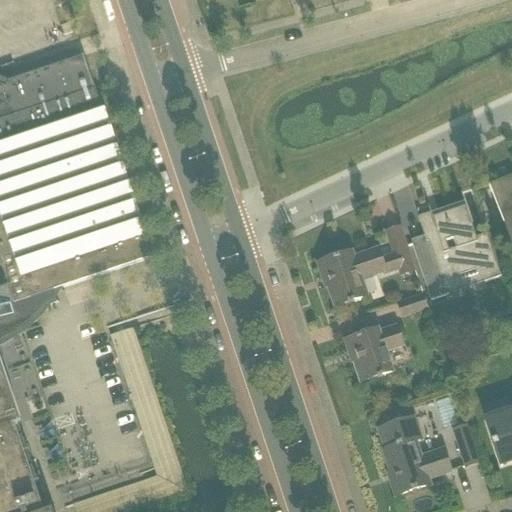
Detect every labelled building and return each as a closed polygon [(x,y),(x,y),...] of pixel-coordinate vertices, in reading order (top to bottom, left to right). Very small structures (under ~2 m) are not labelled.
[(0,511),(42,511),(14,427),(21,425),(0,362),(0,341),(6,338),(10,336),(18,331),(21,328),(29,322),(32,319),(35,316),(38,313),(42,309),(41,308),(40,309),(36,298),(52,292),(52,293),(53,294),(54,292),(152,260),(84,57),(8,82),(6,88),(0,85),(0,263),(8,286),(0,288),(0,511)] [(500,192),(486,198),(492,213),(501,209),(511,237),(511,176),(497,183),(500,192)] [(412,245),(413,246),(432,303),(502,278),(488,238),(477,242),(466,208),(433,219),(430,210),(429,210),(430,215),(419,218),(426,240),(412,245)] [(328,288),(335,309),(367,298),(361,281),(385,273),(386,274),(400,269),(402,276),(414,272),(400,229),(386,233),(394,257),(382,261),(378,250),(354,258),(352,253),(317,265),(322,278),(326,276),(330,287),(328,288)] [(424,297),(398,306),(402,319),(428,309),(424,297)] [(353,363),(360,384),(392,373),(386,353),(403,348),(396,328),(379,334),(378,331),(345,342),(345,344),(349,342),(356,362),(353,363)] [(133,329),(110,337),(157,478),(74,506),(75,511),(133,511),(188,494),(133,329)] [(378,430),(411,419),(408,409),(375,420),(378,430)] [(511,416),(488,425),(502,467),(501,463),(511,459),(511,416)] [(429,481),(451,474),(443,451),(421,458),(417,445),(423,443),(415,418),(411,419),(378,430),(377,431),(384,452),(383,452),(390,473),(392,473),(399,495),(395,497),(395,498),(431,486),(429,481)] [(466,469),(479,465),(467,426),(453,431),(466,469)]
